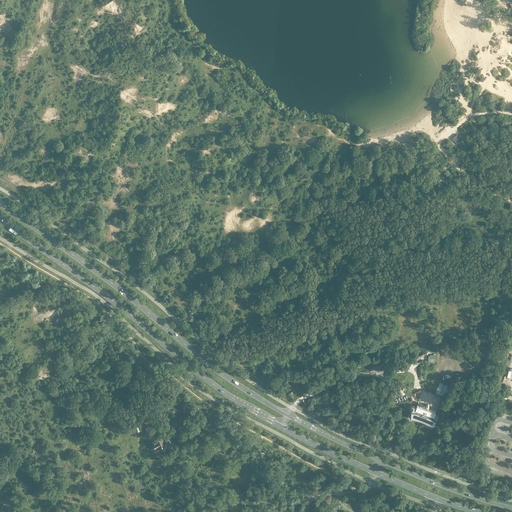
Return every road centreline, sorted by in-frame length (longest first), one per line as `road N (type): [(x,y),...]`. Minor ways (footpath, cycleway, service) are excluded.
road 1 (primary): [(511,508),(347,446),(263,401),(0,203)]
road 2 (primary): [(0,218),(240,403),(438,499)]
road 3 (track): [(418,387),(409,393),(380,377),(343,379),(297,402),(281,428)]
